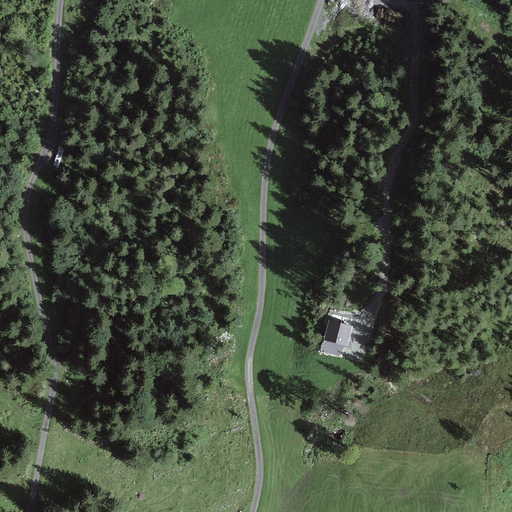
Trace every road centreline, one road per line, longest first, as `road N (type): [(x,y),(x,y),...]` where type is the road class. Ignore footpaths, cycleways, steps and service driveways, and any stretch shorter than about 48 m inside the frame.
road 1 (track): [(255,511),(262,469),(250,371),(262,307),(269,160),(322,0)]
road 2 (track): [(31,511),(54,363),(24,214),(55,127),(60,0)]
